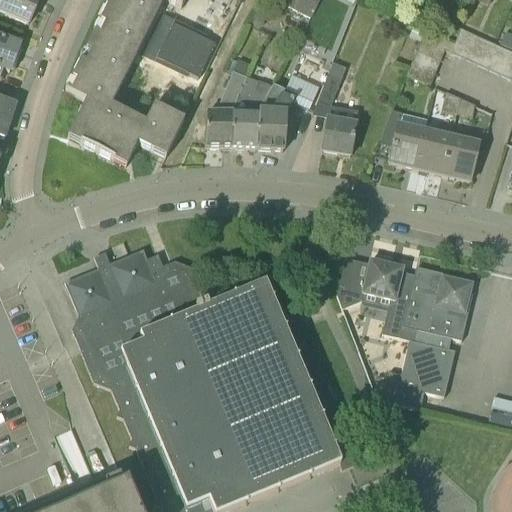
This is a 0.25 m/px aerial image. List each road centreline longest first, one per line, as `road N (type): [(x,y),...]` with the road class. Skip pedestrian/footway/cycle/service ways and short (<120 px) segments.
road 1 (residential): [(511,241),(322,197),(219,188),(157,192),(33,235)]
road 2 (residential): [(33,235),(21,166),(40,72),(77,0)]
